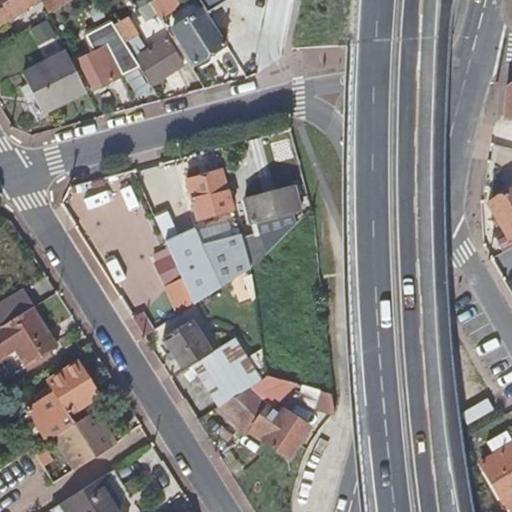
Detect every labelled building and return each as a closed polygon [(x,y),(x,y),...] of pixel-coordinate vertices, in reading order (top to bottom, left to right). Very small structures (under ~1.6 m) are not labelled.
[(0,0),(0,32),(41,8),(36,0),(0,0)] [(51,16),(76,0),(45,0),(42,2),(51,16)] [(151,0),(148,2),(164,28),(190,69),(190,70),(193,65),(225,45),(225,44),(206,14),(202,7),(196,11),(191,3),(181,9),(175,0),(151,0)] [(197,0),(202,7),(206,14),(227,0),(197,0)] [(148,2),(147,1),(138,6),(135,8),(152,35),(164,28),(148,2)] [(148,54),(124,18),(114,25),(141,66),(143,65),(155,83),(165,77),(168,82),(176,78),(173,73),(182,67),(170,48),(145,63),(142,57),(148,54)] [(51,36),(42,21),(29,30),(38,44),(51,36)] [(125,74),(101,29),(90,36),(97,49),(79,59),(97,90),(125,74)] [(43,115),(87,94),(69,58),(25,78),(30,88),(25,90),(33,106),(38,104),(43,115)] [(190,70),(190,69),(181,74),(192,92),(203,89),(190,70)] [(230,211),(219,173),(184,181),(195,220),(230,211)] [(511,189),(486,204),(507,238),(508,240),(511,237),(511,189)] [(296,191),(245,204),(251,227),(253,226),(255,235),(242,238),(249,267),(261,257),(277,243),(292,229),(296,225),(293,216),(301,213),(296,191)] [(242,238),(238,223),(229,226),(230,233),(199,245),(191,227),(175,234),(166,214),(153,218),(180,280),(192,305),(192,306),(249,267),(242,238)] [(266,291),(267,291),(272,278),(273,277),(285,284),(293,274),(282,266),(306,242),(292,229),(277,243),(261,257),(249,267),(252,291),(266,291)] [(498,257),(511,249),(511,237),(508,240),(507,238),(492,246),(498,257)] [(192,305),(180,280),(166,287),(177,312),(192,305)] [(0,325),(28,307),(31,305),(21,289),(0,303),(0,325)] [(270,309),(266,291),(252,291),(256,313),(270,309)] [(53,345),(28,307),(0,325),(0,354),(13,347),(24,365),(53,345)] [(188,366),(208,354),(188,322),(162,339),(182,370),(188,366)] [(254,385),(244,362),(231,341),(208,354),(188,366),(215,409),(254,385)] [(266,378),(262,351),(244,362),(254,385),(266,378)] [(69,415),(97,398),(76,363),(46,382),(53,393),(25,410),(45,441),(52,436),(60,431),(73,423),(69,415)] [(274,412),(289,384),(266,378),(254,385),(215,409),(213,410),(246,437),(254,426),(269,408),(274,412)] [(334,412),(332,392),(304,384),(298,402),(334,412)] [(310,428),(284,410),(280,416),(274,412),(269,408),(254,426),(267,436),(263,441),(287,461),(310,428)] [(114,444),(93,410),(73,423),(60,431),(52,436),(61,453),(73,445),(84,463),(114,444)] [(496,455),(483,463),(510,511),(511,511),(511,438),(508,432),(489,444),(496,455)] [(84,463),(73,445),(61,453),(72,471),(84,463)] [(131,511),(137,509),(112,470),(48,509),(49,511),(131,511)]
